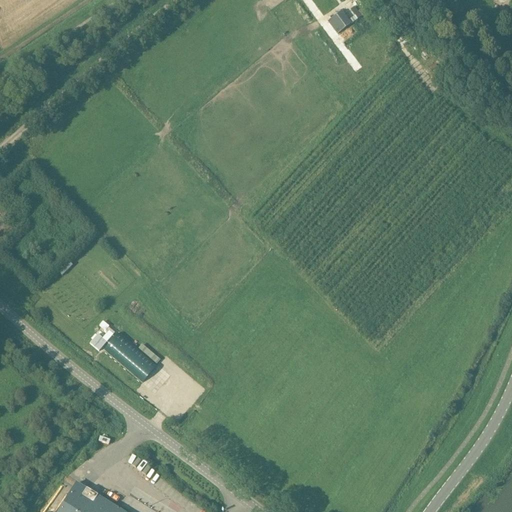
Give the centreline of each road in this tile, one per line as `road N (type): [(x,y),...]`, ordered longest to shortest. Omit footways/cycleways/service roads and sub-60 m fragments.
road 1 (unclassified): [(259,511),(81,378),(0,302)]
road 2 (unclassified): [(0,151),(177,0)]
road 3 (tertiary): [(431,511),(511,386)]
road 4 (unknown): [(144,425),(115,469),(179,511)]
